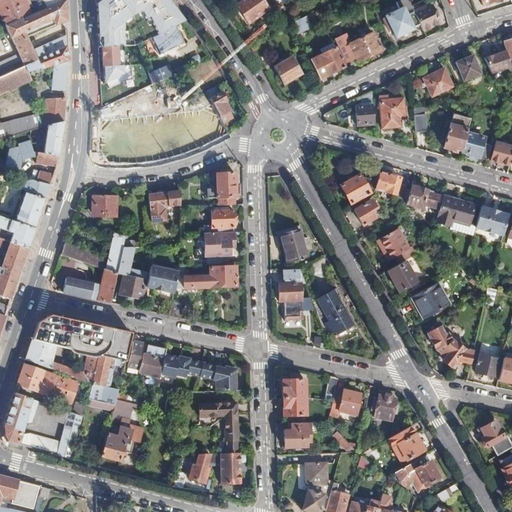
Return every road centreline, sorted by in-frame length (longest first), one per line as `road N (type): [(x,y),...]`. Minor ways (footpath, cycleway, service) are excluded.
road 1 (residential): [(285,150),(416,385)]
road 2 (residential): [(260,348),(30,297)]
road 3 (residential): [(511,189),(294,129)]
road 4 (residential): [(0,458),(202,511)]
road 5 (residential): [(263,145),(255,169),(260,348)]
road 6 (residential): [(287,120),(465,35)]
road 7 (residential): [(73,175),(161,174),(260,139)]
road 8 (secondary): [(76,0),(81,85),(73,175)]
road 9 (residential): [(260,348),(265,511)]
road 10 (residential): [(416,385),(260,348)]
road 11 (residential): [(416,385),(490,511)]
road 12 (residential): [(270,119),(251,77),(195,0)]
road 13 (secondary): [(73,175),(30,297)]
